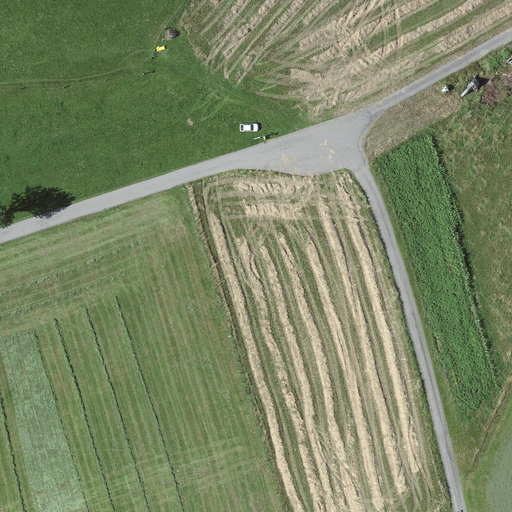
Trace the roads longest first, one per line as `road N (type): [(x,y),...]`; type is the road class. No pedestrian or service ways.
road 1 (track): [(462,511),(401,276),(342,128)]
road 2 (track): [(342,128),(0,236)]
road 3 (track): [(511,36),(342,128)]
